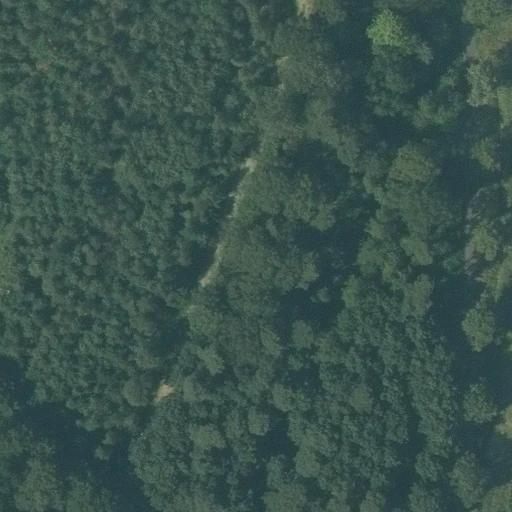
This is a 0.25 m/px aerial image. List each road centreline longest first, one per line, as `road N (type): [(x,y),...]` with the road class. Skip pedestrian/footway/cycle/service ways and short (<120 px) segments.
road 1 (track): [(313,9),(124,511)]
road 2 (unclassified): [(442,511),(484,168),(478,0)]
